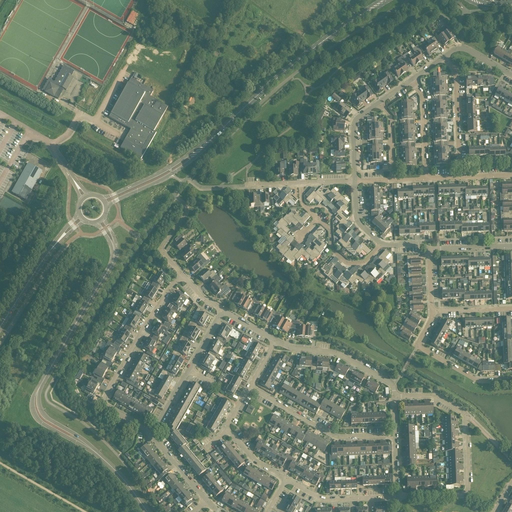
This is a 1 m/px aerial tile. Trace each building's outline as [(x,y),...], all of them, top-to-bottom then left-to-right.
[(133,25),(138,14),(132,11),(126,21),(133,25)] [(446,28),(445,27),(440,30),(449,42),(453,39),(449,33),(452,31),(448,26),(446,28)] [(435,34),(436,35),(434,36),(438,41),(440,39),(444,45),(449,42),(440,30),(435,34)] [(438,49),(435,44),(438,43),(434,38),(431,40),(433,41),(428,44),(434,53),(438,49)] [(494,54),(499,57),(503,49),(505,46),(500,43),(499,45),(496,44),(492,51),(495,53),(494,54)] [(425,46),(424,44),(422,46),(420,48),(423,53),(426,51),(429,56),(434,53),(428,44),(425,46)] [(423,60),(419,54),(421,52),(417,46),(412,49),(415,53),(412,55),(418,63),(423,60)] [(499,57),(503,60),(508,52),(503,49),(499,57)] [(511,51),(509,50),(508,52),(503,60),(508,63),(511,55),(511,51)] [(412,55),(410,57),(407,53),(402,56),(407,63),(409,61),(413,67),(418,63),(412,55)] [(399,64),(397,66),(403,74),(408,71),(404,65),(406,63),(402,57),(397,60),(399,64)] [(403,74),(397,66),(394,67),(392,64),(387,67),(391,73),(394,72),(398,78),(403,74)] [(66,91),(73,78),(70,76),(72,74),(66,70),(58,85),(56,84),(49,80),(43,90),(53,97),(56,93),(60,96),(64,89),(66,91)] [(379,79),(384,85),(387,84),(387,85),(393,81),(387,73),(382,77),(379,79)] [(440,77),(445,76),(445,73),(440,74),(438,74),(438,77),(439,88),(447,88),(447,85),(446,85),(445,79),(440,79),(440,77)] [(482,89),(488,89),(488,86),(491,86),(491,79),(488,79),(488,77),(482,78),(482,87),(482,89)] [(120,148),(141,159),(156,133),(154,131),(168,107),(150,97),(153,92),(131,79),(109,118),(130,130),(120,148)] [(384,85),(379,79),(377,80),(371,84),(377,92),(383,88),(382,87),(384,85)] [(359,93),(364,100),(366,98),(367,99),(373,95),(367,87),(361,91),(359,93)] [(446,96),(446,91),(447,91),(447,88),(439,88),(439,99),(441,99),(441,97),(446,96)] [(494,96),(499,98),(503,91),(499,88),(494,96)] [(508,93),(503,91),(499,98),(503,101),(508,93)] [(364,100),(359,93),(356,95),(351,99),(356,107),(362,103),(361,101),(364,100)] [(511,96),(511,95),(508,93),(503,101),(508,103),(511,96)] [(338,102),(341,99),(334,94),(331,97),(338,102)] [(467,105),(476,105),(475,99),(472,100),(472,95),(466,95),(467,105)] [(346,118),(351,111),(342,104),(336,110),(339,113),(340,112),(346,118)] [(447,119),(447,114),(448,114),(448,110),(445,110),(439,111),(440,122),(442,122),(442,119),(447,119)] [(333,128),(333,130),(339,131),(344,131),(345,123),(339,122),(339,119),(333,119),(333,122),(336,122),(335,128),(333,128)] [(334,147),(342,146),(342,144),(344,143),(344,136),(334,137),(334,144),(334,147)] [(342,146),(334,147),(334,150),(334,157),(344,156),(344,149),(342,149),(342,146)] [(303,160),(303,158),(300,158),(300,169),(303,169),(303,175),(307,175),(310,175),(310,164),(307,165),(305,160),(303,160)] [(316,174),(316,168),(319,168),(319,161),(316,161),(316,164),(310,164),(310,175),(313,175),(313,174),(316,174)] [(345,169),(345,163),(338,164),(338,161),(332,161),(332,167),(336,167),(336,173),(341,173),(341,169),(345,169)] [(276,166),(276,176),(283,176),(283,169),(286,169),(286,162),(280,162),(280,166),(276,166)] [(289,167),(289,169),(290,176),(297,176),(296,169),(299,169),(299,163),(293,163),(293,167),(289,167)] [(42,171),(29,164),(17,185),(25,189),(26,186),(31,189),(42,171)] [(12,192),(25,200),(31,189),(26,186),(25,189),(17,185),(12,192)] [(374,187),(374,185),(372,185),(373,187),(370,190),(370,195),(382,195),(382,193),(379,193),(379,189),(379,190),(378,187),(374,187)] [(286,190),(287,191),(285,193),(287,195),(282,201),(284,202),(286,204),(290,200),(294,204),(298,200),(290,193),(292,191),(289,188),(287,188),(286,190)] [(308,198),(306,200),(310,204),(314,199),(319,204),(322,200),(323,200),(315,193),(314,192),(315,190),(313,188),(312,188),(305,196),(308,198)] [(287,191),(286,190),(280,195),(278,193),(280,191),(277,189),(273,193),(275,196),(273,199),(276,202),(275,203),(280,207),(284,202),(282,201),(287,195),(285,193),(287,191)] [(342,195),(340,194),(339,194),(337,192),(337,193),(333,189),(330,192),(331,194),(327,199),(329,201),(327,204),(328,205),(333,199),(336,201),(341,196),(342,195)] [(500,198),(511,198),(511,194),(511,189),(502,189),(502,193),(500,193),(500,198)] [(315,193),(323,200),(322,200),(324,202),(322,204),(325,206),(327,206),(328,205),(327,204),(329,201),(327,199),(331,194),(330,192),(328,190),(324,194),(319,190),(315,193)] [(250,194),(250,204),(255,204),(255,207),(257,207),(259,207),(259,196),(256,196),(256,194),(250,194)] [(264,204),(268,204),(268,194),(262,194),(262,196),(259,196),(259,207),(260,207),(263,207),(264,207),(264,204)] [(349,201),(346,198),(345,199),(341,196),(336,201),(338,204),(333,209),(334,211),(336,208),(339,210),(344,205),(345,207),(345,206),(348,203),(349,201)] [(502,207),(511,206),(511,202),(511,198),(500,198),(500,203),(502,203),(502,207)] [(338,215),(345,221),(346,221),(349,218),(344,213),(348,209),(345,206),(345,207),(344,205),(339,210),(336,208),(334,211),(333,209),(332,211),(332,213),(334,215),(336,213),(338,215)] [(380,206),(371,206),(371,215),(379,214),(378,214),(381,214),(382,213),(383,212),(383,211),(383,206),(380,206)] [(501,216),(511,216),(511,212),(511,211),(511,206),(502,207),(503,211),(500,211),(501,216)] [(282,220),(288,225),(289,226),(291,223),(297,228),(298,227),(296,225),(297,223),(292,218),(294,216),(291,212),(288,216),(287,215),(284,218),(283,219),(282,220)] [(294,216),(292,218),(297,223),(296,225),(298,227),(297,228),(299,230),(300,230),(303,227),(302,226),(310,217),(306,213),(301,219),(296,214),(294,216)] [(379,214),(371,215),(371,218),(371,222),(371,223),(372,223),(376,227),(382,220),(381,219),(378,216),(379,216),(379,214)] [(338,230),(340,231),(345,226),(347,228),(349,225),(350,227),(352,225),(352,223),(349,221),(347,223),(346,221),(345,221),(338,215),(334,218),(340,223),(336,228),(338,230)] [(503,225),(511,224),(511,220),(511,216),(501,216),(501,221),(503,221),(503,225)] [(279,231),(280,229),(287,235),(291,232),(286,227),(288,225),(282,220),(283,219),(282,219),(280,220),(277,223),(278,224),(275,228),(279,231)] [(390,219),(388,221),(387,220),(385,222),(382,220),(376,227),(377,228),(377,229),(379,230),(380,230),(386,224),(390,219)] [(393,222),(393,221),(390,219),(386,224),(380,230),(386,236),(391,231),(389,229),(390,227),(389,226),(391,224),(392,225),(394,225),(393,222)] [(341,239),(342,240),(347,235),(350,237),(352,234),(352,235),(354,232),(352,230),(347,235),(345,232),(350,227),(349,225),(347,228),(345,226),(340,231),(338,230),(335,233),(336,233),(334,234),(338,237),(339,236),(339,237),(341,239)] [(310,240),(311,239),(313,241),(315,239),(321,244),(323,242),(324,240),(319,235),(324,230),(320,227),(312,235),(311,234),(308,237),(308,239),(310,240)] [(279,245),(279,244),(281,246),(286,241),(288,243),(291,241),(292,242),(294,240),(293,238),(291,236),(289,237),(287,235),(280,229),(279,231),(277,233),(282,238),(277,243),(279,245)] [(176,239),(178,242),(181,239),(182,239),(184,236),(182,234),(176,239)] [(345,249),(350,244),(348,242),(353,236),(352,235),(352,234),(350,237),(347,235),(342,240),(341,239),(338,242),(342,246),(345,249)] [(186,244),(182,239),(181,239),(178,242),(174,245),(179,250),(186,244)] [(320,254),(324,250),(323,249),(326,245),(323,242),(321,244),(315,239),(313,241),(311,239),(310,240),(316,246),(313,248),(314,249),(320,254)] [(356,253),(358,255),(362,251),(367,255),(370,251),(362,243),(364,242),(361,239),(359,239),(358,240),(360,242),(357,244),(360,246),(355,251),(356,253)] [(356,253),(355,251),(360,246),(357,244),(360,242),(358,240),(353,246),(350,244),(345,249),(349,253),(349,252),(353,256),(356,253)] [(282,255),(279,257),(281,259),(289,250),(287,248),(292,242),(291,241),(288,243),(286,241),(281,246),(279,244),(279,245),(276,248),(279,251),(279,252),(282,255)] [(304,251),(304,250),(302,249),(303,247),(300,245),(298,245),(297,246),(298,248),(296,250),(298,252),(293,258),(295,259),(297,261),(302,256),(307,261),(309,259),(310,257),(304,251)] [(186,262),(193,255),(191,252),(193,251),(189,246),(184,251),(186,253),(181,257),(186,262)] [(282,260),(284,257),(287,261),(288,260),(292,263),(295,259),(293,258),(298,252),(296,250),(298,248),(297,246),(291,252),(289,250),(281,259),(282,260)] [(304,250),(304,251),(310,257),(309,259),(312,262),(316,259),(321,255),(320,254),(314,249),(312,251),(307,247),(304,250)] [(376,261),(379,263),(381,261),(386,266),(387,265),(390,262),(387,260),(391,256),(385,250),(378,258),(376,257),(373,260),(373,261),(375,263),(376,261)] [(198,260),(190,267),(195,272),(200,267),(202,270),(210,263),(209,262),(208,261),(206,262),(200,255),(197,258),(198,260)] [(420,265),(420,259),(418,259),(418,256),(407,257),(407,262),(410,261),(410,266),(419,265),(420,265)] [(323,274),(328,278),(333,272),(334,271),(331,269),(338,262),(338,260),(335,257),(327,265),(326,264),(320,269),(324,273),(323,274)] [(379,263),(376,261),(375,263),(381,268),(378,270),(384,276),(387,272),(391,268),(387,265),(386,266),(381,261),(379,263)] [(167,277),(164,276),(166,273),(163,271),(163,270),(163,268),(158,265),(156,268),(160,270),(156,277),(164,282),(167,277)] [(421,274),(421,268),(419,268),(419,265),(410,266),(407,266),(407,269),(408,269),(408,271),(411,270),(411,275),(419,274),(421,274)] [(369,273),(375,278),(373,280),(376,283),(380,279),(381,279),(384,276),(378,270),(376,273),(369,266),(367,266),(367,267),(371,271),(369,273)] [(342,274),(343,273),(346,270),(344,268),(344,267),(342,267),(335,274),(333,272),(328,278),(331,281),(332,281),(336,285),(338,283),(337,283),(339,281),(337,280),(342,274)] [(358,274),(356,272),(357,271),(354,268),(353,268),(351,270),(352,271),(350,274),(352,276),(347,281),(349,283),(351,285),(356,280),(361,284),(365,280),(358,274)] [(203,282),(209,277),(211,279),(216,275),(215,274),(216,273),(214,271),(213,272),(212,271),(210,273),(206,269),(198,276),(203,282)] [(345,288),(346,287),(349,283),(347,281),(352,276),(350,274),(352,271),(351,270),(346,276),(343,273),(342,274),(337,280),(339,281),(341,284),(340,286),(343,289),(345,288)] [(358,274),(365,280),(361,284),(361,288),(371,288),(371,282),(373,280),(375,278),(369,273),(368,272),(366,275),(361,270),(358,274)] [(421,283),(421,277),(419,277),(419,274),(411,275),(408,275),(406,275),(406,278),(408,278),(408,279),(411,279),(411,284),(420,283),(421,283)] [(208,287),(210,290),(211,290),(212,291),(220,285),(218,283),(221,280),(217,275),(211,280),(213,283),(208,287)] [(152,283),(150,281),(149,282),(157,287),(159,285),(161,287),(164,282),(156,277),(152,283)] [(149,283),(151,284),(150,285),(148,283),(144,289),(155,296),(158,292),(155,290),(157,287),(149,282),(149,283)] [(422,292),(422,286),(420,286),(420,283),(411,284),(408,284),(409,288),(412,288),(412,293),(420,292),(422,292)] [(216,296),(221,291),(225,296),(230,291),(229,290),(225,284),(222,287),(220,285),(212,291),(214,293),(214,294),(216,296)] [(140,296),(142,297),(142,298),(148,302),(149,299),(152,301),(155,296),(144,289),(140,296)] [(237,297),(233,303),(241,307),(246,298),(240,295),(241,293),(240,292),(241,291),(238,289),(234,296),(237,297)] [(412,297),(412,302),(421,301),(422,301),(422,295),(420,295),(420,292),(412,293),(409,293),(409,295),(409,297),(412,297)] [(182,293),(180,296),(179,295),(175,299),(175,300),(181,303),(183,305),(186,300),(187,300),(189,298),(182,293)] [(141,299),(139,298),(135,304),(146,311),(149,306),(146,304),(148,302),(142,298),(141,299)] [(170,303),(173,305),(172,308),(177,311),(179,309),(178,308),(181,303),(175,300),(175,299),(173,298),(170,303)] [(257,302),(258,300),(254,298),(253,300),(253,299),(251,302),(246,298),(241,307),(248,311),(251,306),(254,307),(257,302)] [(423,310),(423,304),(421,304),(421,301),(412,302),(409,302),(410,306),(413,306),(413,311),(416,311),(423,310)] [(260,318),(265,309),(259,306),(261,304),(257,302),(254,307),(256,308),(253,314),(260,318)] [(135,304),(132,308),(133,309),(134,310),(133,312),(139,316),(140,314),(143,315),(146,311),(135,304)] [(171,318),(172,318),(175,313),(176,314),(177,311),(172,308),(170,310),(167,308),(164,313),(166,314),(171,318)] [(209,317),(203,314),(204,311),(198,308),(196,312),(199,314),(197,317),(206,322),(209,317)] [(273,318),(276,313),(272,311),(271,313),(265,309),(260,318),(267,322),(270,317),(273,318)] [(421,320),(419,319),(421,316),(416,314),(416,311),(413,311),(413,312),(411,311),(410,312),(410,311),(409,313),(409,315),(411,316),(409,320),(416,324),(416,325),(418,325),(421,320)] [(132,314),(130,312),(126,318),(137,325),(140,320),(137,319),(139,316),(133,312),(132,314)] [(284,320),(279,317),(280,315),(276,313),(273,318),(276,320),(272,325),(280,329),(285,320),(284,320)] [(162,319),(166,321),(164,324),(170,327),(171,325),(170,324),(174,319),(172,318),(171,318),(166,314),(162,319)] [(190,323),(196,326),(197,324),(203,327),(206,322),(197,317),(195,320),(192,319),(190,323)] [(416,328),(415,327),(416,325),(416,324),(409,320),(407,318),(406,319),(405,317),(404,319),(406,320),(404,323),(407,324),(405,328),(412,332),(413,333),(416,328)] [(500,319),(500,325),(502,324),(502,325),(511,324),(511,320),(511,321),(510,321),(510,318),(509,318),(509,317),(502,317),(502,319),(500,319)] [(121,325),(124,327),(130,331),(131,328),(134,330),(137,325),(126,318),(121,325)] [(286,318),(284,320),(285,320),(280,329),(287,333),(290,328),(293,329),(296,321),(292,320),(292,321),(286,318)] [(441,325),(448,329),(451,324),(444,320),(441,325)] [(305,337),(306,327),(299,326),(299,323),(296,321),(293,329),(297,330),(296,337),(305,337)] [(189,332),(198,337),(200,332),(194,328),(196,326),(190,323),(187,327),(191,329),(189,332)] [(156,329),(162,333),(164,334),(167,329),(168,330),(170,327),(164,324),(163,326),(159,324),(156,329)] [(231,330),(232,328),(227,325),(225,327),(223,326),(221,331),(229,336),(231,331),(231,330)] [(316,332),(317,326),(312,325),(312,328),(306,327),(305,337),(313,338),(313,331),(316,332)] [(448,333),(447,332),(448,329),(441,325),(439,330),(447,335),(448,333)] [(412,335),(410,335),(412,332),(405,328),(402,326),(400,330),(402,332),(400,336),(409,341),(412,335)] [(123,328),(121,327),(118,333),(128,339),(131,335),(128,333),(130,331),(124,327),(123,328)] [(153,337),(158,341),(160,338),(159,338),(162,333),(156,329),(154,327),(151,332),(154,335),(153,337)] [(446,334),(447,335),(439,330),(436,335),(443,339),(446,334)] [(218,339),(224,343),(225,340),(226,340),(229,336),(221,331),(218,336),(220,337),(218,339)] [(181,337),(187,341),(189,338),(195,342),(198,337),(189,332),(187,335),(184,333),(181,337)] [(117,333),(120,335),(115,342),(121,345),(122,343),(125,344),(128,339),(118,333),(117,333)] [(433,339),(440,343),(443,339),(436,335),(433,339)] [(153,347),(156,342),(157,343),(158,341),(153,337),(151,340),(148,338),(145,343),(147,344),(153,347)] [(181,347),(189,351),(192,347),(186,343),(187,341),(181,337),(179,341),(182,343),(181,347)] [(212,346),(220,350),(223,345),(222,345),(224,343),(218,339),(217,342),(215,341),(212,346)] [(261,347),(259,346),(260,344),(251,339),(247,346),(258,352),(261,347)] [(440,343),(433,339),(430,344),(438,348),(440,343)] [(146,354),(152,357),(154,358),(155,355),(152,354),(155,349),(153,347),(147,344),(144,349),(147,351),(146,354)] [(220,356),(223,352),(220,351),(220,350),(212,346),(209,350),(211,352),(210,354),(215,357),(217,355),(218,355),(220,356)] [(244,351),(247,352),(255,357),(258,352),(247,346),(244,351)] [(117,353),(119,355),(120,352),(115,348),(114,349),(110,347),(106,354),(114,358),(117,353)] [(173,352),(179,355),(180,353),(187,356),(189,351),(181,347),(179,350),(175,348),(173,352)] [(458,359),(462,351),(457,349),(453,356),(458,359)] [(462,351),(458,359),(462,361),(466,354),(462,351)] [(172,355),(176,357),(173,362),(181,366),(184,361),(177,358),(179,355),(173,352),(173,353),(172,355)] [(252,362),(255,357),(247,352),(244,357),(252,362)] [(148,359),(147,358),(148,357),(146,355),(145,357),(139,353),(136,358),(145,364),(148,359)] [(113,364),(111,363),(114,358),(106,354),(102,361),(106,363),(106,364),(109,366),(112,367),(113,364)] [(204,360),(212,365),(215,360),(214,360),(215,357),(210,354),(208,357),(207,356),(204,360)] [(275,358),(286,364),(289,359),(280,354),(277,359),(275,358)] [(466,354),(462,361),(467,364),(471,357),(466,354)] [(471,357),(467,364),(472,367),(476,360),(471,357)] [(133,363),(143,369),(145,364),(136,358),(133,363)] [(281,368),(284,364),(286,365),(286,364),(275,358),(272,364),(281,368)] [(299,369),(299,366),(305,367),(306,358),(300,358),(299,363),(297,363),(296,369),(299,369)] [(311,368),(311,369),(310,370),(313,370),(314,364),(311,364),(312,359),(306,358),(305,367),(311,368)] [(240,364),(248,369),(251,364),(243,359),(240,364)] [(317,359),(317,364),(314,364),(313,370),(316,371),(322,371),(322,369),(323,360),(317,359)] [(214,366),(212,365),(204,360),(201,365),(203,366),(201,369),(207,372),(210,373),(214,366)] [(328,366),(329,361),(323,360),(322,369),(328,369),(328,372),(331,372),(332,366),(328,366)] [(476,360),(472,367),(477,369),(481,362),(476,360)] [(106,364),(105,365),(101,362),(97,369),(105,374),(109,366),(106,364)] [(171,366),(178,371),(181,366),(173,362),(171,366)] [(488,362),(482,362),(481,364),(477,370),(481,372),(488,372),(488,364),(488,362)] [(130,368),(140,374),(143,369),(133,363),(130,368)] [(238,369),(246,374),(248,369),(240,364),(238,369)] [(269,369),(278,374),(280,369),(283,371),(284,369),(281,368),(272,364),(269,369)] [(338,364),(336,368),(332,366),(331,372),(333,374),(338,376),(339,374),(344,367),(338,364)] [(497,372),(497,366),(494,366),(494,364),(488,364),(488,372),(497,372)] [(168,371),(163,369),(162,371),(168,375),(169,372),(176,376),(178,371),(171,366),(168,371)] [(346,374),(349,370),(344,367),(339,374),(344,377),(343,379),(346,381),(349,375),(346,374)] [(127,373),(137,379),(140,374),(130,368),(127,373)] [(102,379),(104,376),(105,374),(97,369),(93,376),(97,379),(97,380),(101,382),(103,383),(104,380),(102,379)] [(246,374),(238,369),(235,374),(243,378),(246,374)] [(275,379),(275,378),(278,374),(269,369),(266,374),(275,379)] [(173,381),(166,377),(168,375),(162,371),(161,374),(165,376),(162,381),(170,385),(173,381)] [(354,372),(351,377),(349,375),(346,381),(348,382),(353,385),(355,383),(359,375),(354,372)] [(139,384),(135,382),(137,379),(127,373),(125,378),(130,382),(129,384),(141,391),(142,389),(137,386),(139,384)] [(263,379),(272,384),(274,380),(277,381),(278,379),(275,378),(275,379),(266,374),(263,379)] [(361,383),(364,378),(359,375),(355,383),(353,385),(353,386),(361,390),(364,384),(361,383)] [(231,381),(239,386),(242,381),(234,376),(231,381)] [(97,380),(96,380),(92,378),(88,385),(96,389),(101,382),(97,380)] [(272,384),(263,379),(260,385),(269,390),(272,384)] [(228,380),(226,384),(228,386),(236,390),(239,386),(231,381),(228,380)] [(160,386),(167,390),(170,385),(162,381),(160,386)] [(369,381),(366,385),(364,384),(361,390),(363,391),(368,394),(370,391),(374,384),(369,381)] [(89,394),(88,395),(86,398),(89,400),(87,402),(90,405),(95,395),(93,394),(96,389),(88,385),(85,383),(84,383),(83,383),(82,385),(87,388),(84,392),(89,394)] [(169,437),(180,449),(178,451),(199,476),(206,470),(185,445),(187,444),(176,430),(201,388),(193,383),(168,426),(165,432),(170,437),(169,437)] [(289,387),(288,387),(284,384),(279,393),(284,396),(289,387)] [(289,387),(284,396),(290,399),(295,390),(290,388),(292,385),(290,384),(288,387),(289,387)] [(375,394),(379,387),(374,384),(370,391),(375,394)] [(157,385),(155,389),(157,391),(165,395),(167,390),(160,386),(159,386),(157,385)] [(230,397),(232,394),(233,395),(236,390),(228,386),(225,390),(226,391),(225,393),(230,397)] [(118,403),(123,393),(118,390),(112,400),(118,403)] [(295,390),(290,399),(295,402),(300,393),(299,393),(295,390)] [(300,393),(295,402),(300,405),(305,396),(301,394),(302,391),(300,390),(299,393),(300,393)] [(157,391),(154,395),(150,393),(148,395),(154,399),(156,396),(162,400),(165,395),(157,391)] [(123,405),(128,396),(123,393),(118,403),(123,405)] [(127,408),(133,399),(128,396),(123,405),(127,408)] [(305,396),(300,405),(305,408),(310,399),(309,399),(305,396)] [(310,399),(305,408),(311,411),(315,402),(311,400),(313,397),(311,396),(309,399),(310,399)] [(132,411),(138,402),(133,399),(127,408),(132,411)] [(329,402),(324,399),(323,400),(324,400),(322,403),(321,405),(319,408),(324,411),(329,402)] [(329,402),(324,411),(330,414),(335,405),(330,403),(332,400),(330,399),(329,402)] [(222,400),(208,426),(207,427),(205,430),(210,432),(211,431),(214,433),(230,405),(222,400)] [(137,414),(143,404),(138,402),(132,411),(137,414)] [(315,402),(311,411),(316,414),(319,408),(321,405),(315,402)] [(142,417),(148,407),(143,404),(137,414),(142,417)] [(335,405),(330,414),(335,417),(340,408),(339,408),(335,405)] [(340,408),(335,417),(340,420),(345,411),(341,409),(342,406),(340,405),(339,408),(340,408)] [(251,415),(254,409),(249,406),(245,412),(251,415)] [(149,416),(151,417),(155,410),(151,407),(151,409),(148,407),(142,417),(148,420),(149,416)] [(275,427),(280,418),(274,415),(269,423),(274,427),(273,429),(275,430),(276,428),(275,427)] [(280,430),(285,421),(280,418),(275,427),(276,428),(280,430)] [(286,433),(291,424),(285,421),(280,430),(285,432),(283,435),(285,436),(287,434),(286,433)] [(291,436),(296,427),(291,424),(286,433),(287,434),(291,436)] [(296,439),(301,430),(296,427),(291,436),(295,438),(294,441),(296,442),(297,439),(296,439)] [(296,439),(297,439),(302,442),(303,440),(306,433),(301,430),(296,439)] [(308,443),(313,434),(308,431),(306,433),(303,440),(307,442),(306,445),(308,446),(309,443),(308,443)] [(313,446),(318,437),(313,434),(308,443),(309,443),(313,446)] [(318,449),(323,440),(318,437),(313,446),(317,448),(316,451),(318,452),(319,449),(318,449)] [(259,453),(265,442),(263,440),(262,441),(257,438),(254,444),(257,445),(254,450),(259,453)] [(318,449),(319,449),(324,452),(329,443),(323,440),(318,449)] [(263,457),(268,448),(265,447),(267,443),(265,442),(259,453),(262,455),(262,456),(263,457)] [(221,447),(221,446),(217,449),(221,455),(222,454),(230,447),(227,443),(221,447)] [(275,446),(276,446),(274,444),(271,450),(268,448),(263,457),(265,457),(268,458),(275,446)] [(138,448),(140,451),(139,451),(142,456),(143,455),(151,449),(149,447),(148,447),(146,445),(144,447),(142,445),(138,448)] [(277,447),(275,446),(268,458),(271,460),(271,461),(272,462),(277,454),(274,452),(277,447)] [(222,454),(225,458),(227,456),(227,457),(234,451),(230,447),(222,454)] [(146,459),(153,454),(151,451),(152,451),(151,449),(143,455),(146,459)] [(230,461),(237,455),(234,451),(227,457),(230,461)] [(277,454),(272,462),(274,463),(275,462),(278,464),(284,453),(282,452),(280,455),(277,454)] [(288,463),(291,458),(284,453),(278,464),(282,467),(285,461),(288,463)] [(150,463),(158,457),(156,455),(155,456),(153,454),(146,459),(150,463)] [(234,465),(241,459),(237,455),(230,461),(234,465)] [(153,467),(160,462),(158,460),(159,459),(158,457),(150,463),(153,467)] [(292,472),(297,465),(294,463),(296,460),(291,458),(288,463),(290,464),(288,469),(292,472)] [(241,459),(234,465),(237,469),(240,472),(245,466),(243,464),(244,464),(241,459)] [(157,472),(165,465),(163,463),(162,464),(160,462),(153,467),(157,472)] [(298,462),(297,465),(292,472),(295,474),(295,475),(297,476),(301,467),(299,466),(300,463),(298,462)] [(169,472),(167,470),(165,468),(166,467),(165,465),(157,472),(154,474),(160,480),(166,475),(169,472)] [(248,477),(252,470),(247,467),(247,468),(245,466),(240,472),(243,474),(243,475),(248,477)] [(302,478),(308,467),(306,466),(304,469),(301,467),(297,476),(298,477),(299,476),(302,478)] [(306,481),(311,473),(308,471),(310,468),(308,467),(302,478),(305,479),(304,480),(306,481)] [(209,470),(206,473),(201,477),(203,479),(202,480),(205,484),(212,479),(209,475),(211,473),(209,470)] [(253,480),(257,472),(252,470),(248,477),(253,480)] [(315,471),(313,474),(311,473),(306,481),(308,482),(308,481),(311,483),(315,475),(317,472),(315,471)] [(257,483),(262,475),(257,472),(253,480),(257,483)] [(315,475),(311,483),(316,486),(319,480),(322,482),(325,477),(320,474),(318,477),(315,475)] [(392,474),(387,475),(387,476),(384,477),(384,485),(390,485),(390,479),(393,479),(392,474)] [(171,475),(168,477),(166,475),(160,480),(166,486),(168,485),(175,478),(174,476),(173,477),(171,475)] [(262,485),(266,478),(262,475),(257,483),(262,485)] [(362,475),(362,476),(359,476),(359,483),(362,483),(362,486),(368,486),(368,477),(367,475),(362,475)] [(351,481),(351,489),(357,489),(356,483),(359,483),(359,476),(356,476),(356,481),(351,481)] [(404,480),(405,483),(407,483),(407,488),(410,487),(410,491),(413,491),(412,477),(407,478),(407,480),(404,480)] [(171,489),(178,483),(176,481),(177,480),(175,478),(168,485),(171,489)] [(263,489),(265,490),(267,488),(271,480),(266,478),(262,485),(265,487),(263,489)] [(209,488),(216,483),(212,479),(205,484),(209,488)] [(271,480),(267,488),(272,491),(276,483),(271,480)] [(175,493),(182,486),(181,484),(180,485),(178,483),(171,489),(175,493)] [(212,493),(219,487),(216,483),(209,488),(212,493)] [(178,497),(185,491),(183,489),(184,488),(182,486),(175,493),(178,497)] [(224,489),(225,490),(228,487),(227,486),(224,486),(221,489),(219,487),(212,493),(216,497),(223,491),(222,491),(224,489)] [(182,501),(189,495),(188,493),(187,493),(185,491),(178,497),(182,501)] [(226,494),(225,493),(220,499),(222,500),(221,502),(226,504),(231,497),(226,494)] [(192,504),(190,501),(192,500),(190,497),(191,497),(189,495),(182,501),(181,502),(185,506),(185,505),(187,507),(192,504)] [(234,496),(233,498),(231,497),(226,504),(231,507),(237,497),(234,496)] [(291,501),(299,506),(301,501),(294,496),(291,501)] [(237,501),(239,498),(237,497),(231,507),(236,510),(240,502),(237,501)] [(258,509),(260,507),(262,508),(265,502),(260,500),(254,510),(253,511),(257,511),(256,511),(258,509)] [(243,501),(242,503),(240,502),(236,510),(239,511),(240,511),(246,503),(243,501)] [(288,506),(296,510),(299,506),(291,501),(288,506)] [(247,506),(248,504),(246,503),(240,511),(246,511),(249,507),(247,506)]
